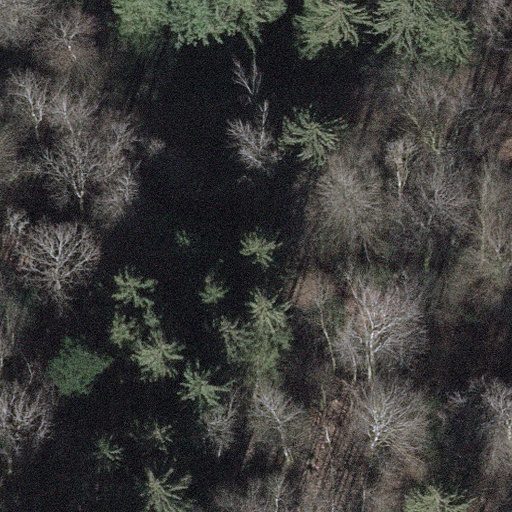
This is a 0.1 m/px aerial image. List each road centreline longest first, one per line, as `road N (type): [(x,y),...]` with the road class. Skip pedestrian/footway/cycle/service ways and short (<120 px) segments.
road 1 (track): [(0,249),(478,336),(511,359)]
road 2 (track): [(511,108),(373,94),(169,119),(44,120),(0,102)]
